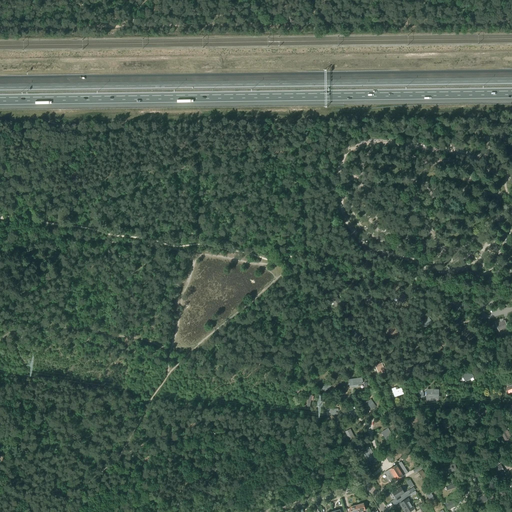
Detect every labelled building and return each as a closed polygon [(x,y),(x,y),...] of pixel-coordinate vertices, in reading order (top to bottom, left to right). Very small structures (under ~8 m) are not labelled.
[(407,298),(398,293),(395,298),(403,304),(407,298)] [(365,304),(373,303),(372,294),(364,295),(364,296),(362,296),(363,299),(364,299),(364,301),(365,301),(365,304)] [(336,308),(342,304),(339,300),(340,300),(339,299),(338,299),(337,297),(331,301),(336,308)] [(460,301),(456,297),(449,304),(456,310),(461,305),(458,302),(460,301)] [(428,317),(421,322),(425,327),(432,322),(428,317)] [(500,319),(494,321),(499,334),(509,330),(505,320),(501,321),(500,319)] [(392,328),(388,331),(391,336),(399,331),(393,324),(390,326),(392,328)] [(470,329),(464,332),(468,340),(474,337),(470,329)] [(360,334),(361,334),(360,332),(359,332),(358,330),(353,332),(356,340),(362,338),(360,334)] [(441,346),(435,350),(441,358),(446,354),(441,346)] [(500,359),(502,356),(493,353),(490,361),(500,365),(502,359),(500,359)] [(382,363),(375,366),(378,373),(387,370),(386,367),(384,368),(382,363)] [(416,366),(404,364),(402,372),(415,374),(416,366)] [(469,370),(461,375),(464,381),(465,380),(466,381),(468,380),(468,379),(473,376),(469,370)] [(361,378),(348,379),(350,388),(358,386),(358,385),(362,384),(361,378)] [(328,382),(321,389),(325,392),(331,386),(328,382)] [(395,387),(391,389),(392,391),(395,397),(403,394),(401,388),(396,390),(395,387)] [(439,389),(433,389),(430,389),(426,389),(426,400),(431,400),(431,399),(439,399),(439,389)] [(376,407),(371,399),(366,402),(372,410),(376,407)] [(478,406),(476,411),(477,412),(476,414),(484,418),(487,411),(478,406)] [(418,421),(417,416),(413,418),(413,417),(409,418),(409,419),(407,420),(408,425),(418,421)] [(447,419),(441,422),(444,429),(450,426),(447,419)] [(388,428),(382,432),(388,442),(390,441),(394,438),(388,428)] [(350,429),(345,431),(348,437),(349,437),(350,440),(354,437),(350,429)] [(505,431),(501,433),(505,440),(511,437),(508,432),(506,433),(505,431)] [(477,442),(475,441),(474,442),(471,440),(469,444),(467,443),(465,449),(472,452),(477,442)] [(369,462),(376,458),(370,448),(363,453),(369,462)] [(496,459),(489,464),(492,469),(499,464),(496,459)] [(392,483),(394,482),(408,473),(401,462),(385,472),(392,483)] [(440,469),(436,471),(437,475),(442,474),(448,471),(448,473),(457,470),(454,464),(440,469)] [(500,465),(491,471),(497,479),(506,473),(500,465)] [(422,480),(426,477),(422,470),(418,473),(422,480)] [(453,481),(445,484),(447,491),(456,487),(453,481)] [(396,498),(404,493),(401,487),(392,492),(396,498)] [(430,502),(435,499),(431,493),(435,491),(433,488),(425,492),(430,502)] [(485,495),(476,499),(478,504),(487,500),(485,495)] [(403,509),(411,504),(408,499),(400,504),(403,509)] [(454,499),(445,504),(448,510),(457,505),(454,499)] [(421,511),(422,511),(428,509),(423,502),(418,506),(421,511)] [(358,511),(362,511),(363,511),(365,510),(363,503),(357,505),(359,511),(358,511)]
